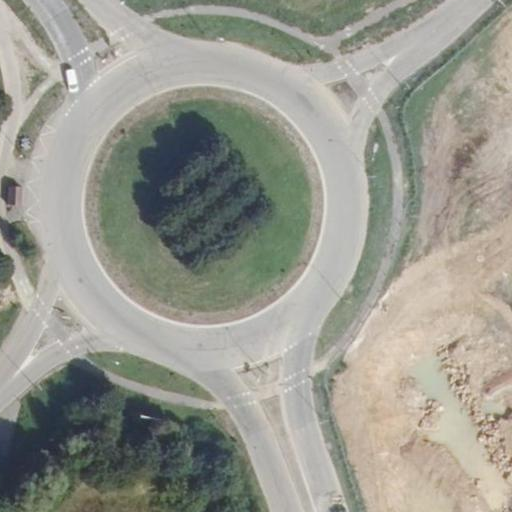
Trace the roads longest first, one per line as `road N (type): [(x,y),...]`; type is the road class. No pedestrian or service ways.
road 1 (primary): [(331,511),(304,420),(304,310)]
road 2 (primary): [(191,346),(239,397),(290,511)]
road 3 (tertiary): [(69,227),(8,382)]
road 4 (primary): [(304,310),(346,241),(343,161)]
road 5 (tertiary): [(8,382),(143,330)]
road 6 (primary): [(40,0),(71,57),(91,128)]
road 7 (primary): [(69,227),(82,269),(108,304),(143,330)]
road 8 (unclassified): [(343,161),(366,102),(406,49)]
road 9 (unclassified): [(406,49),(284,87)]
road 10 (primary): [(191,346),(252,340),(304,310)]
